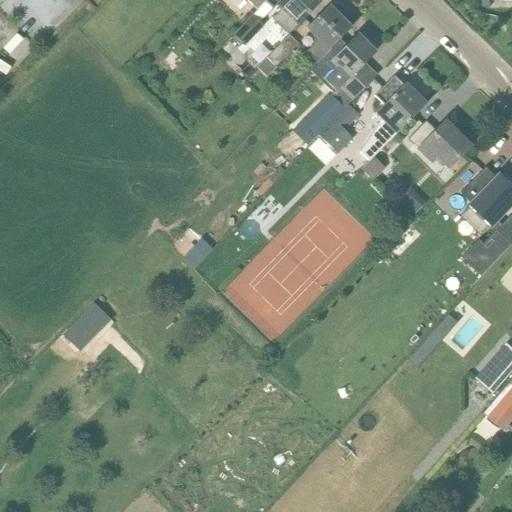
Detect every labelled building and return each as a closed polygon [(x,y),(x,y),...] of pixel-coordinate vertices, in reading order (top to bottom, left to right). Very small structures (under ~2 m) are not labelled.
[(244,0),(256,11),(266,0),(244,0)] [(322,1),(321,0),(281,0),(277,4),(282,9),(271,20),(287,36),(322,1)] [(350,29),(328,7),(305,30),(317,42),(306,53),(316,63),(327,52),(350,29)] [(232,36),(243,47),(263,27),(252,16),(232,36)] [(312,70),(310,72),(322,83),(324,81),(335,92),(338,89),(338,90),(339,90),(351,101),(355,98),(362,90),(376,76),(364,64),(374,53),(361,40),(356,35),(352,31),(352,30),(312,70)] [(289,36),(266,59),(275,67),(297,45),(289,36)] [(393,77),(375,97),(383,105),(374,114),(380,120),(376,125),(358,152),(369,162),(384,147),(425,104),(405,84),(403,86),(393,77)] [(305,121),(295,131),(307,143),(317,133),(341,109),(328,97),(305,121)] [(348,105),(319,135),(337,153),(352,138),(345,131),(359,117),(357,114),(348,105)] [(435,132),(425,122),(407,139),(431,162),(437,157),(448,168),(468,147),(444,123),(435,132)] [(485,169),(460,194),(470,204),(467,207),(467,208),(473,213),(489,228),(494,233),(482,245),(477,241),(461,258),(480,277),(511,244),(511,217),(510,216),(502,225),(498,221),(511,205),(511,188),(496,174),(493,177),(485,169)] [(94,305),(63,336),(71,344),(72,345),(80,352),(84,349),(88,344),(80,335),(102,313),(94,305)] [(511,347),(507,343),(475,380),(493,395),(511,373),(511,347)] [(511,392),(489,419),(503,430),(511,419),(511,392)]
